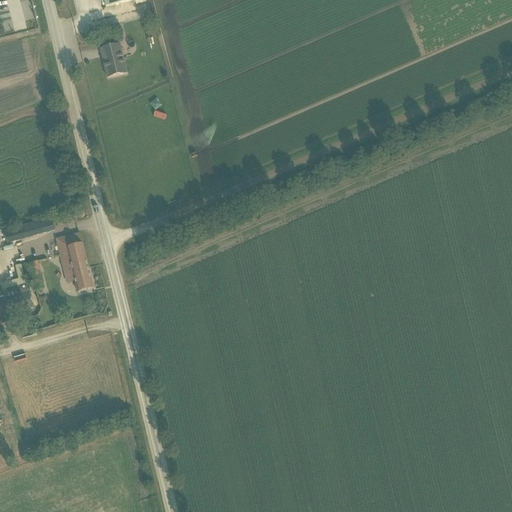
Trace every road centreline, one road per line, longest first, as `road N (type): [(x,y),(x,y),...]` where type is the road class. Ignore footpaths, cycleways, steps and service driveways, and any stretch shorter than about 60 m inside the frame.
road 1 (unclassified): [(106,244),(511,72)]
road 2 (tertiary): [(172,511),(106,244)]
road 3 (tertiary): [(106,244),(46,0)]
